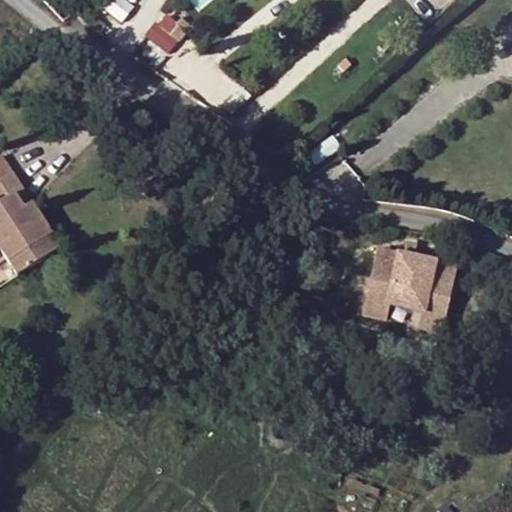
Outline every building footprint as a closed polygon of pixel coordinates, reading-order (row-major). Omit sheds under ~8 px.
[(145,37),(171,53),(187,27),(160,11),(145,37)] [(13,198),(21,193),(0,159),(0,251),(16,277),(56,249),(29,206),(22,211),(13,198)] [(29,206),(21,193),(13,198),(22,211),(29,206)] [(455,261),(414,250),(411,264),(419,266),(414,286),(434,291),(438,277),(450,281),(455,261)] [(299,253),(279,277),(295,291),(315,268),(299,253)] [(438,277),(434,291),(447,294),(450,281),(438,277)]
